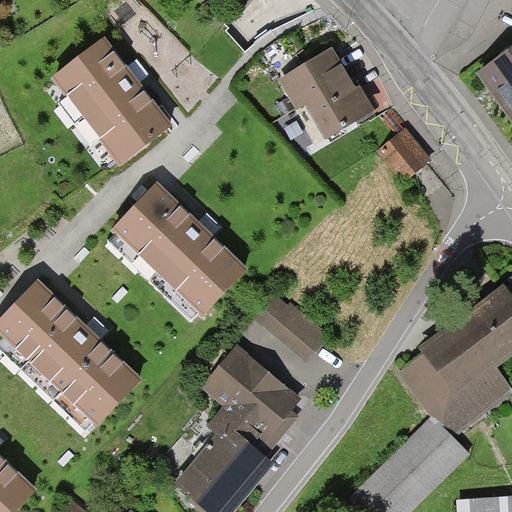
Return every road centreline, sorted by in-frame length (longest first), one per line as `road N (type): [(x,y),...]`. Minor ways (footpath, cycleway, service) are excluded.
road 1 (residential): [(511,193),(453,244),(267,511)]
road 2 (residential): [(354,0),(511,193)]
